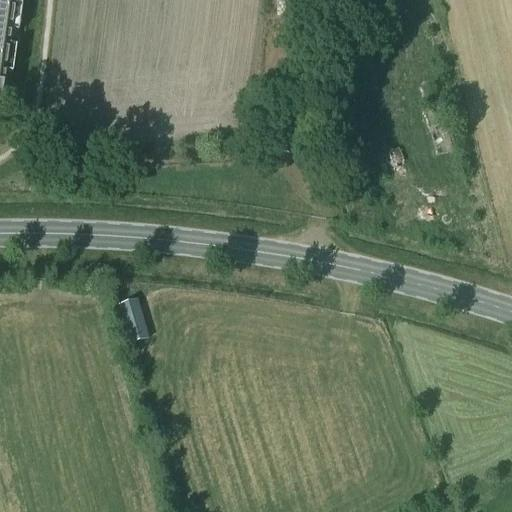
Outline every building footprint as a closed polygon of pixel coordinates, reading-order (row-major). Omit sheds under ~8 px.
[(0,0),(0,89),(12,0),(0,0)] [(408,82),(417,105),(432,100),(424,76),(408,82)] [(421,122),(429,147),(450,140),(443,116),(421,122)] [(259,130),(255,151),(289,156),(292,135),(259,130)] [(368,148),(375,171),(392,166),(386,143),(368,148)]
